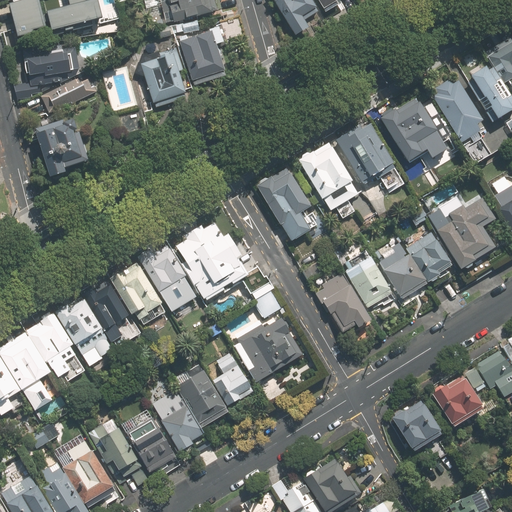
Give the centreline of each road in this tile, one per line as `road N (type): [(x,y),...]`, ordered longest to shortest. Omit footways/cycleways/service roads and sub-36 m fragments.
road 1 (residential): [(210,149),(354,395)]
road 2 (residential): [(173,511),(354,395)]
road 3 (secondary): [(287,102),(452,0)]
road 4 (secondary): [(47,250),(210,149)]
road 5 (residential): [(354,395),(511,297)]
road 6 (residential): [(0,91),(47,250)]
road 7 (residential): [(354,395),(419,511)]
